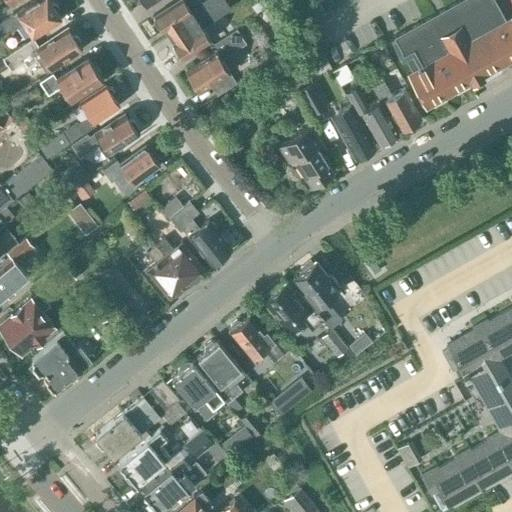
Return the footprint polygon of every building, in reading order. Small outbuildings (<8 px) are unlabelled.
[(52,2),(50,0),(31,0),(0,22),(8,33),(24,21),(33,33),(60,15),(58,13),(61,8),(57,2),(52,2)] [(174,0),(153,14),(155,17),(154,22),(157,27),(162,28),(168,36),(221,0),(201,0),(200,1),(199,0),(174,0)] [(221,0),(168,36),(173,45),(172,49),(176,55),(180,55),(182,57),(210,39),(202,26),(230,7),(225,0),(221,0)] [(472,78),(472,80),(483,74),(482,72),(511,55),(511,20),(510,17),(506,19),(495,0),(455,0),(393,35),(413,70),(409,72),(426,104),(472,78)] [(17,49),(4,59),(8,65),(11,69),(25,60),(28,64),(43,54),(52,67),(82,46),(80,44),(82,39),(78,34),(73,34),(66,26),(39,46),(33,37),(17,49)] [(200,91),(230,71),(221,58),(245,42),(235,27),(214,41),(218,47),(185,68),(200,91)] [(94,66),(87,55),(56,76),(53,72),(41,80),(50,93),(61,85),(71,100),(102,78),(101,76),(102,72),(98,66),(94,66)] [(287,91),(306,80),(292,55),(272,67),(287,91)] [(0,71),(8,65),(4,59),(2,57),(0,58),(0,71)] [(312,58),(301,64),(308,75),(318,69),(312,58)] [(401,129),(421,118),(414,104),(405,86),(391,94),(377,68),(374,69),(380,81),(373,85),(379,98),(385,98),(401,129)] [(313,113),(327,105),(312,81),(298,89),(313,113)] [(62,131),(39,146),(46,157),(69,141),(69,140),(83,131),(95,123),(94,120),(119,103),(113,95),(114,91),(111,87),(108,87),(105,83),(79,100),(87,111),(89,115),(79,121),(77,119),(76,120),(61,130),(62,131)] [(379,143),(398,132),(379,98),(366,105),(355,85),(346,90),(356,110),(360,108),(379,143)] [(355,156),(374,145),(350,103),(337,110),(344,123),(338,127),(355,156)] [(129,118),(124,111),(94,132),(92,129),(71,142),(81,156),(97,146),(105,157),(139,133),(137,130),(138,128),(132,119),(129,118)] [(27,117),(19,123),(26,132),(35,126),(27,117)] [(311,184),(333,170),(322,152),(326,149),(310,123),(279,144),(306,187),(311,184)] [(154,152),(151,151),(145,143),(119,161),(116,159),(103,168),(112,180),(115,177),(124,189),(127,190),(133,186),(133,183),(159,163),(157,160),(158,158),(154,152)] [(0,207),(51,166),(39,152),(1,183),(0,181),(0,207)] [(79,163),(63,174),(73,188),(89,177),(79,163)] [(65,204),(77,195),(64,177),(52,186),(65,204)] [(95,189),(87,179),(75,188),(83,198),(95,189)] [(197,184),(188,191),(193,197),(202,190),(197,184)] [(137,212),(153,200),(144,189),(129,201),(137,212)] [(180,224),(210,262),(230,246),(218,230),(218,226),(214,222),(211,222),(208,218),(199,225),(191,215),(197,210),(189,199),(168,216),(177,227),(180,224)] [(0,232),(0,242),(8,252),(20,242),(7,227),(0,232)] [(157,243),(187,281),(204,267),(183,239),(173,247),(166,236),(157,243)] [(10,256),(0,263),(0,297),(28,275),(15,259),(33,244),(27,237),(20,242),(8,252),(10,256)] [(148,267),(169,295),(187,281),(157,243),(148,249),(156,261),(148,267)] [(315,303),(314,304),(323,316),(324,316),(331,325),(341,317),(325,298),(338,288),(337,285),(339,284),(330,273),(328,275),(314,259),(311,262),(309,259),(300,266),(302,269),(293,276),(315,303)] [(56,274),(0,318),(0,322),(21,348),(53,322),(41,308),(50,301),(48,298),(65,285),(64,284),(74,277),(66,267),(56,274)] [(295,295),(284,280),(262,297),(285,327),(300,314),(311,327),(323,316),(314,304),(310,306),(299,292),(295,295)] [(123,323),(132,315),(111,289),(101,296),(123,323)] [(429,469),(422,473),(432,491),(438,488),(447,504),(449,503),(511,466),(511,378),(499,355),(511,347),(511,306),(489,319),(487,317),(472,326),(473,328),(460,336),(446,343),(464,375),(467,374),(499,429),(486,437),(488,440),(471,449),(469,446),(454,455),(455,458),(439,467),(437,464),(429,469)] [(231,323),(232,326),(229,328),(250,356),(261,347),(271,361),(283,352),(272,337),(273,336),(265,325),(261,328),(248,312),(239,320),(237,318),(231,323)] [(64,328),(31,355),(31,357),(42,369),(43,368),(44,369),(45,368),(47,371),(43,374),(54,388),(81,366),(80,366),(90,358),(78,342),(76,344),(64,328)] [(205,348),(197,355),(231,397),(233,395),(241,388),(234,380),(235,379),(245,372),(217,338),(215,340),(211,339),(204,344),(205,348)] [(178,369),(171,376),(205,418),(216,409),(209,401),(219,393),(191,359),(190,360),(185,360),(178,365),(178,369)] [(152,387),(168,407),(176,400),(179,398),(162,378),(152,387)] [(159,415),(142,394),(95,432),(97,435),(96,440),(100,445),(106,446),(112,453),(159,415)] [(184,409),(176,400),(168,407),(160,413),(168,422),(184,409)] [(253,435),(263,426),(249,409),(239,418),(253,435)] [(229,454),(252,435),(244,424),(220,443),(229,454)] [(160,427),(118,461),(124,468),(124,474),(129,480),(134,480),(135,481),(170,453),(161,442),(168,436),(160,427)] [(207,449),(215,442),(213,440),(204,429),(188,442),(199,455),(207,449)] [(215,442),(207,449),(217,461),(227,453),(214,439),(213,440),(215,442)] [(407,441),(397,447),(401,454),(410,448),(407,441)] [(170,466),(142,489),(148,496),(147,502),(152,508),(158,508),(159,509),(205,471),(182,445),(165,460),(170,466)] [(283,499),(293,511),(310,511),(317,507),(300,486),(283,499)] [(254,511),(266,502),(258,492),(241,506),(235,498),(217,511),(208,511),(205,507),(211,501),(202,490),(195,495),(194,494),(171,511),(254,511)]
